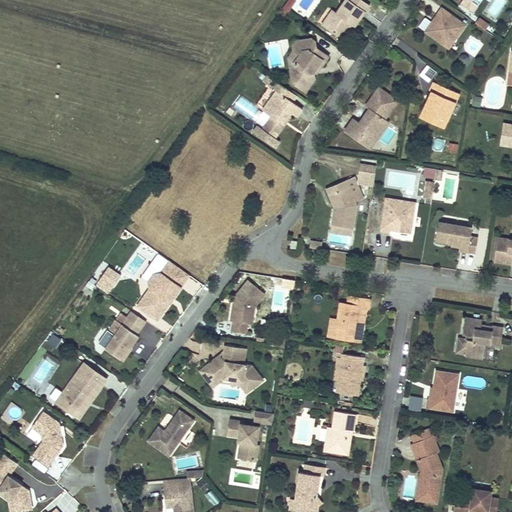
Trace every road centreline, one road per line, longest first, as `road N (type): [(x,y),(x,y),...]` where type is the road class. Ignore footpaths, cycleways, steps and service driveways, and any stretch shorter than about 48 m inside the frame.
road 1 (residential): [(263,243),(235,264),(113,432),(101,464),(109,511)]
road 2 (residential): [(405,0),(320,119),(300,201),(287,225),(263,243)]
road 3 (residential): [(408,272),(378,479),(382,511)]
road 4 (residential): [(408,272),(375,279),(291,267),(263,243)]
